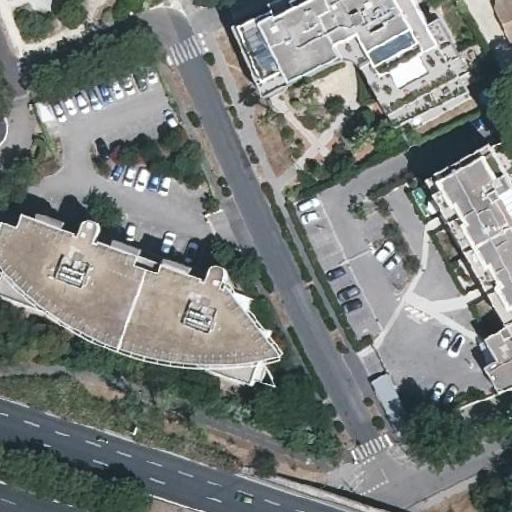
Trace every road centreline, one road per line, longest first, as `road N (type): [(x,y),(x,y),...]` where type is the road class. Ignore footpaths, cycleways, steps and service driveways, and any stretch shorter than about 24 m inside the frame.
road 1 (residential): [(399,490),(173,19),(11,77)]
road 2 (primary): [(277,511),(0,422)]
road 3 (secondary): [(399,490),(511,443)]
